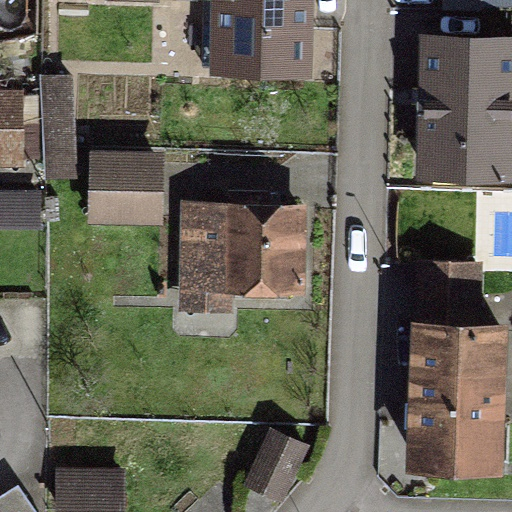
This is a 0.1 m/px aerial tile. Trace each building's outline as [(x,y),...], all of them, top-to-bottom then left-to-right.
[(199,0),(199,76),(297,78),(298,0),(199,0)] [(511,44),(409,45),(409,177),(504,177),(504,91),(511,90),(511,44)] [(148,164),(77,164),(77,223),(148,223),(148,164)] [(301,216),(177,214),(176,335),(233,336),(234,314),(299,315),(301,216)] [(430,273),(395,273),(397,472),(489,472),(488,328),(430,329),(430,273)] [(0,449),(38,427),(30,337),(28,305),(0,306),(0,449)] [(261,437),(235,488),(270,506),(296,455),(261,437)] [(109,511),(111,478),(48,476),(46,511),(109,511)]
